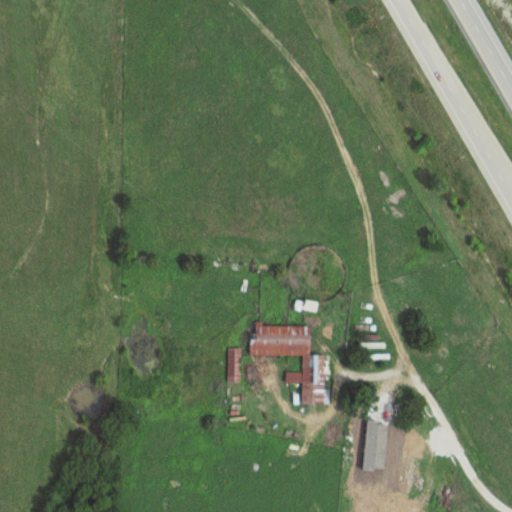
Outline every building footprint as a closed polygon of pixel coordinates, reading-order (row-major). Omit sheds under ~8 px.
[(322,303),(301,301),(300,309),(322,311),(322,303)] [(314,326),(255,325),(254,355),(303,356),(303,371),(289,371),(289,382),(304,382),(304,403),(330,404),(331,355),(313,354),(314,326)] [(229,380),(241,380),(241,348),(229,348),(229,380)] [(367,442),(387,442),(387,422),(367,422),(367,442)] [(412,504),(416,463),(405,462),(402,503),(412,504)]
